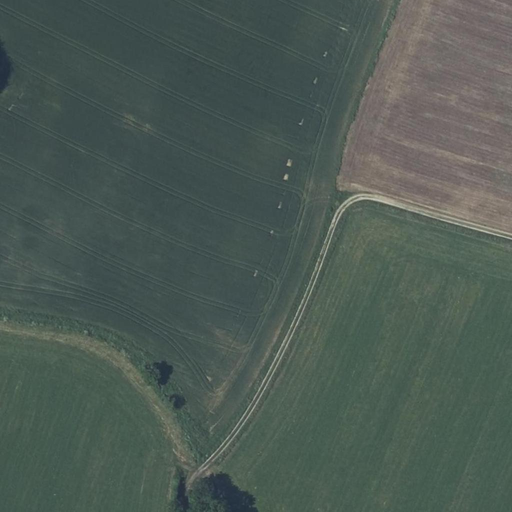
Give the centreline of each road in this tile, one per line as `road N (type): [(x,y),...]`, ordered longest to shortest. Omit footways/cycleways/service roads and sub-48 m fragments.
road 1 (track): [(182,511),(194,475),(260,394),(340,211),(353,198),(511,239)]
road 2 (track): [(353,198),(356,144),(410,0)]
